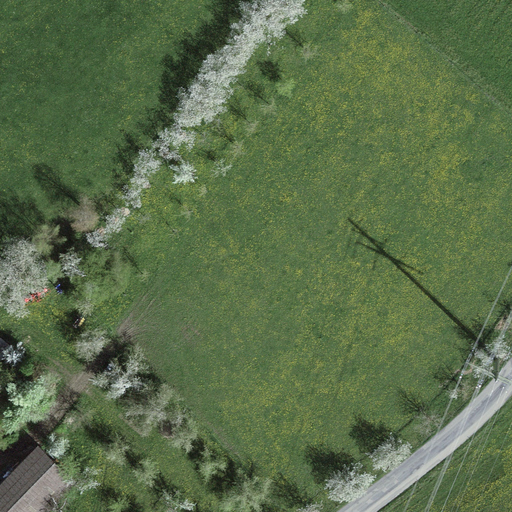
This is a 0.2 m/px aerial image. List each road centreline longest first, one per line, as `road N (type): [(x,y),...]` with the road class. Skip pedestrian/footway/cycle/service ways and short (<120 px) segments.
road 1 (unclassified): [(356,511),(511,377)]
road 2 (track): [(0,459),(27,442),(132,321)]
